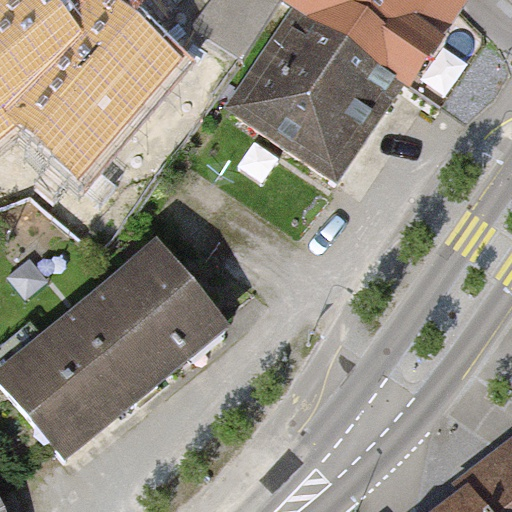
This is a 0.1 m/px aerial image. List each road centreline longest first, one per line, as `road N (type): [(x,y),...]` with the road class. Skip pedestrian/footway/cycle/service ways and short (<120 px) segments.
road 1 (secondary): [(511,182),(377,372),(264,511)]
road 2 (secondary): [(318,511),(419,423),(511,290)]
